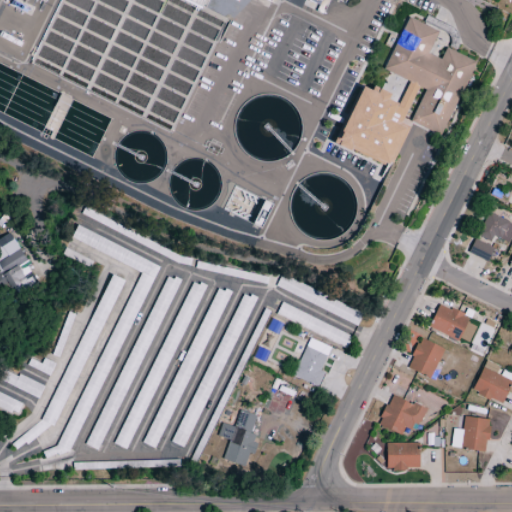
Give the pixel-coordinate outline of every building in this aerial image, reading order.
[(408,17),(382,70),(425,90),(409,122),(439,136),(475,62),(445,48),(439,59),(428,54),(438,32),(408,17)] [(259,228),(271,205),(264,201),(252,225),(259,228)] [(477,236),(491,243),(494,237),(509,245),(511,239),(511,224),(489,213),(477,236)] [(108,230),(140,244),(143,237),(111,224),(108,230)] [(69,457),(156,264),(75,228),(70,240),(137,270),(56,451),(69,457)] [(27,262),(7,232),(0,237),(0,273),(14,295),(34,282),(22,265),(27,262)] [(475,240),(468,254),(487,263),(494,250),(475,240)] [(41,422),(54,428),(121,280),(109,274),(41,422)] [(86,446),(99,452),(177,280),(165,274),(86,446)] [(357,326),(363,314),(280,275),(275,287),(357,326)] [(202,286),(190,281),(115,445),(127,451),(202,286)] [(427,328),(457,342),(468,318),(438,304),(427,328)] [(286,321),(347,346),(351,335),(290,311),(286,321)] [(317,388),(323,374),(319,372),(329,348),(308,339),(291,377),(317,388)] [(429,379),(443,350),(420,339),(405,368),(429,379)] [(498,367),(484,361),(471,392),(501,405),(511,378),(511,377),(496,371),(498,367)] [(0,382),(38,398),(42,387),(2,370),(0,375),(0,382)] [(0,408),(18,415),(22,404),(0,395),(0,408)] [(393,397),(412,406),(413,404),(428,411),(421,426),(419,425),(418,427),(414,425),(411,431),(404,428),(400,435),(379,425),(382,420),(379,419),(386,406),(388,407),(393,397)] [(250,433),(255,416),(239,411),(234,427),(250,433)] [(464,419),(488,422),(487,428),(491,428),(489,441),(486,441),(485,453),(460,449),(464,419)] [(256,436),(243,432),(240,440),(229,437),(222,461),(246,468),(256,436)] [(386,444),(420,444),(420,469),(407,469),(407,471),(393,472),(393,469),(386,469),(386,444)]
